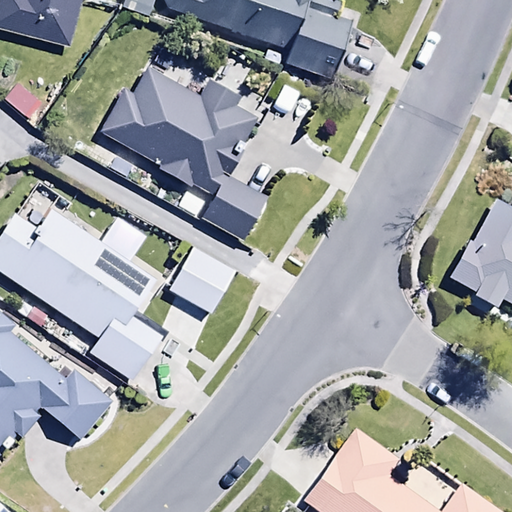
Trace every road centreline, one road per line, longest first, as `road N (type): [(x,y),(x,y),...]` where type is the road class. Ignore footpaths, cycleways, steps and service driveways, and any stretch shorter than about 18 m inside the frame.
road 1 (residential): [(484,0),(334,305)]
road 2 (residential): [(334,305),(156,511)]
road 3 (residential): [(511,419),(334,305)]
